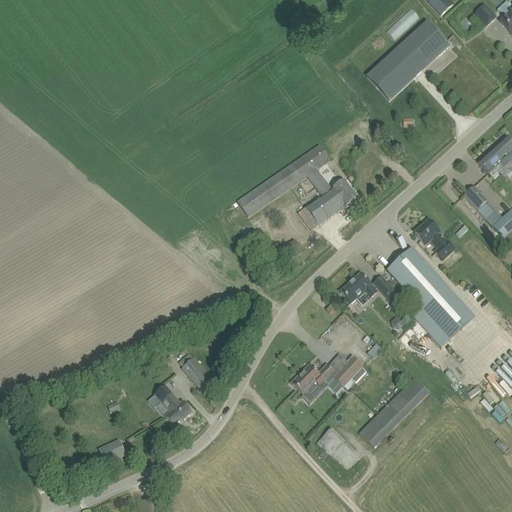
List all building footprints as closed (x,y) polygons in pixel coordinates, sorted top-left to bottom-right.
[(425,0),(441,16),(453,6),(447,0),(425,0)] [(486,7),(476,16),(486,28),(496,19),(486,7)] [(420,18),(412,9),(386,33),(394,42),(420,18)] [(511,13),(500,24),(511,36),(511,13)] [(368,79),(390,103),(450,48),(428,24),(368,79)] [(489,176),(497,169),(500,166),(504,169),(511,161),(511,143),(507,139),(479,165),(489,176)] [(331,162),(321,148),(320,147),(238,203),(248,219),(307,178),(323,198),(298,215),(311,233),(345,209),(345,210),(358,201),(345,182),(332,191),(317,172),(331,162)] [(478,213),(478,212),(485,205),(488,203),(474,188),(464,198),(478,213)] [(268,214),(271,218),(263,225),(267,230),(302,202),(294,193),(268,214)] [(511,213),(494,230),(505,241),(511,234),(511,213)] [(454,253),(447,245),(439,236),(439,235),(429,223),(415,235),(426,247),(431,242),(440,252),(436,255),(443,263),(454,253)] [(441,351),(474,321),(411,251),(387,273),(420,309),(411,317),(441,351)] [(371,300),(377,294),(361,276),(353,283),(350,285),(350,286),(341,294),(351,306),(365,293),(371,300)] [(388,301),(395,294),(381,279),(374,285),(388,301)] [(335,310),(331,307),(326,312),(330,316),(335,310)] [(406,326),(400,317),(391,323),(398,332),(406,326)] [(179,365),(183,370),(182,371),(198,389),(201,392),(213,382),(195,361),(194,361),(189,356),(179,365)] [(353,358),(333,379),(344,389),(363,368),(353,358)] [(310,367),(292,385),(304,398),(317,385),(320,388),(335,374),(327,367),(318,376),(310,367)] [(499,404),(508,397),(492,378),(483,385),(489,392),(479,400),(481,402),(471,409),(479,419),(499,403),(499,404)] [(415,381),(360,436),(374,451),(429,395),(415,381)] [(467,387),(472,398),(483,393),(478,382),(467,387)] [(183,404),(181,406),(172,396),(162,405),(171,415),(166,419),(175,430),(192,415),(183,404)] [(333,429),(318,445),(348,475),(363,459),(333,429)] [(119,441),(99,450),(106,465),(126,456),(119,441)]
